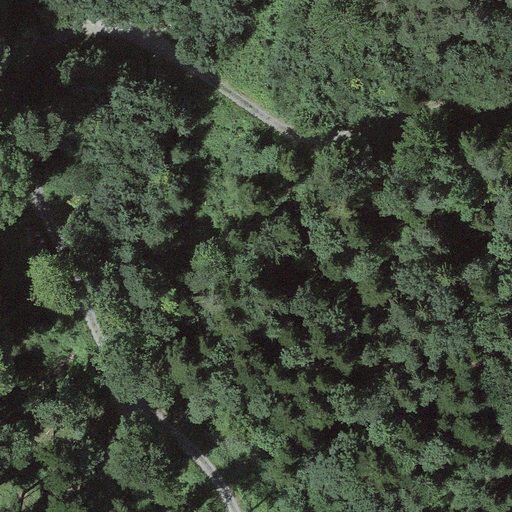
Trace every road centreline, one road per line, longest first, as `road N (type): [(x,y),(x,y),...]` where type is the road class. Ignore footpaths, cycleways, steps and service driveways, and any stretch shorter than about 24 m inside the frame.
road 1 (track): [(511,99),(477,92),(327,143),(281,131),(154,44),(90,25),(55,37),(20,69),(9,100)]
road 2 (track): [(9,100),(37,193),(125,387),(194,452),(236,511)]
